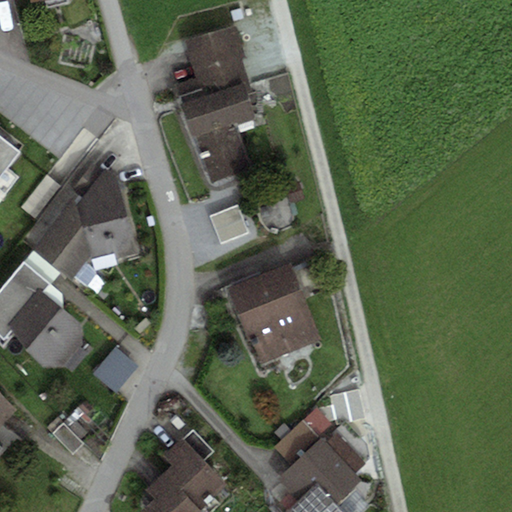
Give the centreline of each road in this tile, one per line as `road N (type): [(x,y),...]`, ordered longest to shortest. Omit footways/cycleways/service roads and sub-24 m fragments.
road 1 (residential): [(97,511),(171,355),(185,291),(178,231),(111,0)]
road 2 (track): [(280,0),(328,174),(403,511)]
